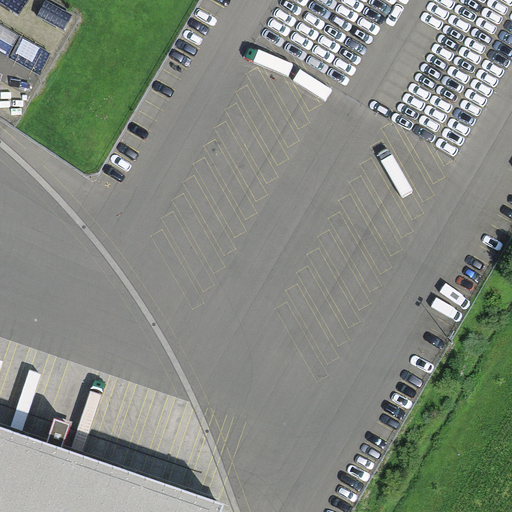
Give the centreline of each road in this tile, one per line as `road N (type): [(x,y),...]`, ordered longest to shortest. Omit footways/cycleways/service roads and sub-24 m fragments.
road 1 (unknown): [(205,382),(294,411),(338,404),(364,389),(511,158)]
road 2 (unknown): [(205,382),(426,0)]
road 3 (unknown): [(246,0),(136,207),(72,216),(0,158)]
road 4 (unknown): [(0,313),(205,382)]
